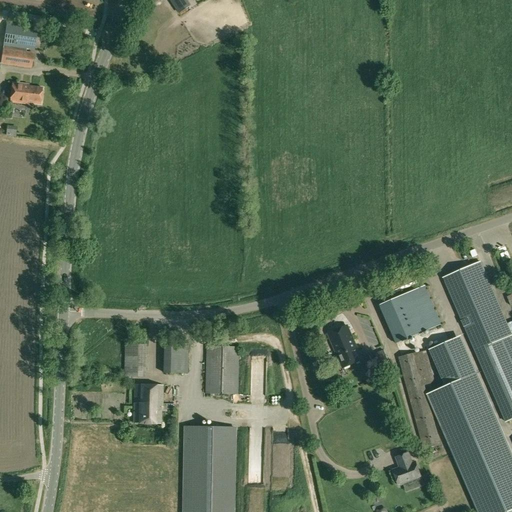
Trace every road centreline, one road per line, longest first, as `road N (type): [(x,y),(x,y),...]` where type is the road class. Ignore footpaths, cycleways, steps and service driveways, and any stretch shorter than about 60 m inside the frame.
road 1 (unclassified): [(511,216),(253,308),(194,315),(63,311)]
road 2 (tertiary): [(63,311),(81,126),(124,0)]
road 3 (unknown): [(289,295),(327,459),(356,476),(397,461)]
road 4 (unknown): [(428,246),(511,444)]
road 5 (tertiary): [(53,474),(63,311)]
